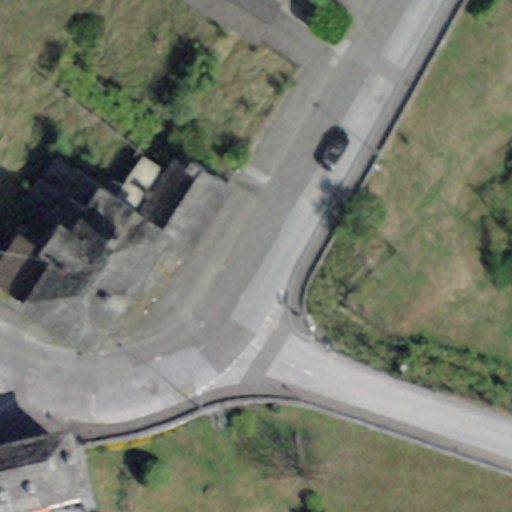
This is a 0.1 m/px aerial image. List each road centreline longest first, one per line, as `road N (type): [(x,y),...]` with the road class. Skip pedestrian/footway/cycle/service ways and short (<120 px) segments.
road 1 (tertiary): [(232,322),(413,0)]
road 2 (residential): [(511,455),(361,397),(232,322)]
road 3 (tertiary): [(61,385),(147,380),(178,367),(232,322)]
